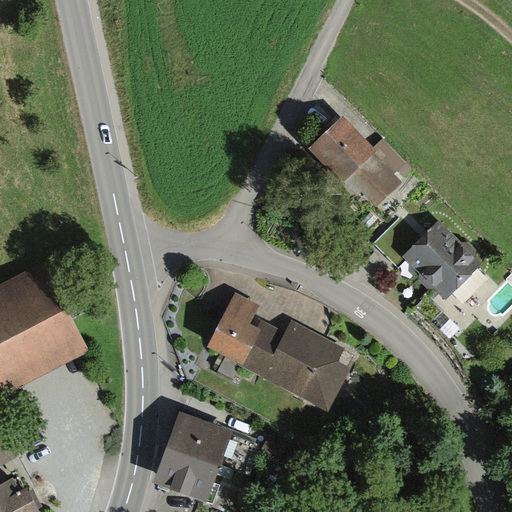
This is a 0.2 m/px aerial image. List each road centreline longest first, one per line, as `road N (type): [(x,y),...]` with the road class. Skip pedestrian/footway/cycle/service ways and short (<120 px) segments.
road 1 (residential): [(493,511),(471,427),(437,371),(394,326),(232,245)]
road 2 (residential): [(346,0),(232,245)]
road 3 (tertiary): [(125,254),(69,0)]
road 4 (tertiary): [(124,511),(142,401),(125,254)]
